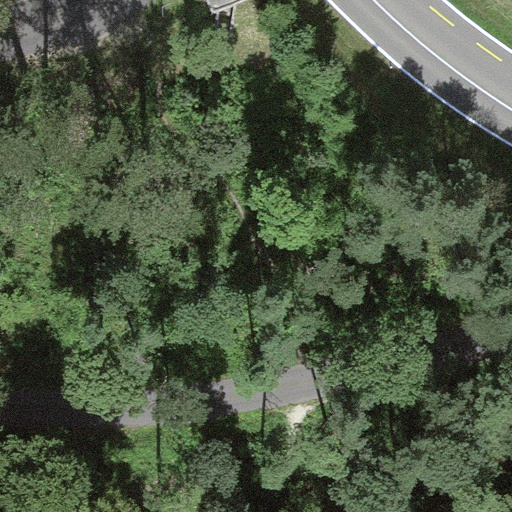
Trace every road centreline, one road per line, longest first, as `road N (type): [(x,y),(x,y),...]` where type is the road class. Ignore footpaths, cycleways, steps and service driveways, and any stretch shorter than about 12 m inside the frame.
road 1 (track): [(0,420),(269,396),(511,343)]
road 2 (secondary): [(511,109),(377,0)]
road 3 (tertiary): [(0,40),(89,31),(109,20),(120,0)]
